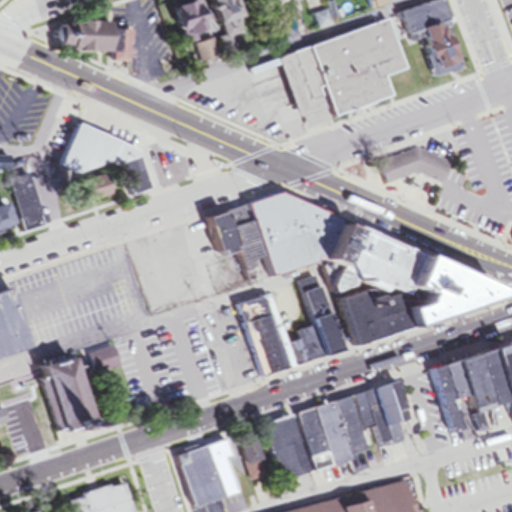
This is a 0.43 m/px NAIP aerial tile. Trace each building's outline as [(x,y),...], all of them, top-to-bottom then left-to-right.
[(237,55),(239,31),(237,24),(246,22),(246,14),(242,0),(237,0),(215,0),(220,17),(211,20),(183,18),(184,21),(183,31),(188,47),(192,48),(198,66),(200,66),(237,55)] [(366,0),(367,10),(392,10),(392,0),(366,0)] [(445,4),(404,16),(411,41),(418,39),(431,84),(466,73),(445,4)] [(311,20),(316,33),(332,27),(326,14),(311,20)] [(279,56),(388,17),(408,69),(384,77),(398,106),(312,136),(310,132),(279,56)] [(115,57),(115,66),(131,67),(132,29),(66,26),(65,55),(115,57)] [(115,169),(82,177),(64,169),(82,127),(142,153),(153,192),(124,200),(115,169)] [(385,190),(376,168),(416,153),(451,167),(443,189),(415,178),(385,190)] [(364,234),(350,270),(319,261),(317,265),(272,280),(248,209),(281,197),(364,234)] [(40,200),(19,201),(20,234),(42,233),(40,200)] [(0,237),(19,233),(14,206),(0,209),(0,237)] [(421,296),(350,270),(364,234),(435,260),(421,296)] [(414,331),(409,315),(424,310),(430,296),(421,296),(435,260),(510,294),(509,301),(414,331)] [(0,295),(12,291),(32,345),(0,356),(0,295)] [(511,398),(511,347),(511,348),(511,351),(511,353),(500,357),(511,398)] [(88,357),(92,378),(118,373),(115,352),(88,357)] [(509,411),(496,357),(427,374),(443,442),(488,431),(485,417),(509,411)] [(52,383),(66,436),(98,428),(81,362),(41,372),(44,385),(52,383)] [(46,429),(30,389),(5,399),(20,439),(46,429)] [(403,451),(398,428),(410,425),(401,389),(262,426),(277,484),(403,451)] [(193,511),(202,511),(250,497),(250,496),(272,489),(255,435),(177,459),(193,511)] [(299,511),(406,482),(414,511),(299,511)] [(133,511),(126,487),(70,503),(72,511),(133,511)]
